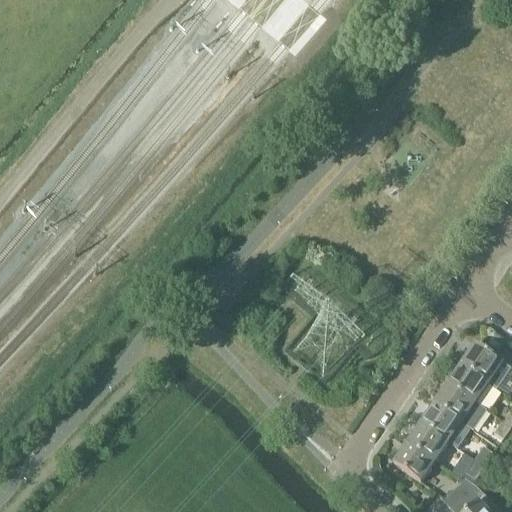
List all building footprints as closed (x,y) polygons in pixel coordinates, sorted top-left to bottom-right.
[(475,348),(461,368),(489,387),(497,393),(511,372),(503,367),(475,348)] [(461,368),(448,388),(475,407),(489,387),(461,368)] [(448,388),(434,408),(461,427),(471,433),(473,434),(486,415),(475,407),(448,388)] [(434,408),(421,427),(448,446),(457,453),(471,433),(461,427),(434,408)] [(511,413),(510,413),(502,425),(511,431),(511,429),(511,413)] [(511,431),(502,425),(494,437),(503,443),(511,431)] [(421,427),(407,447),(434,466),(448,446),(421,427)] [(407,447),(393,467),(420,486),(434,466),(407,447)] [(475,464),(484,471),(493,458),(484,452),(475,464)] [(511,475),(511,462),(505,458),(499,467),(511,475)] [(484,471),(475,464),(467,477),(476,483),(484,471)] [(449,511),(454,511),(476,491),(465,483),(443,505),(449,511)] [(496,511),(476,491),(454,511),(496,511)]
